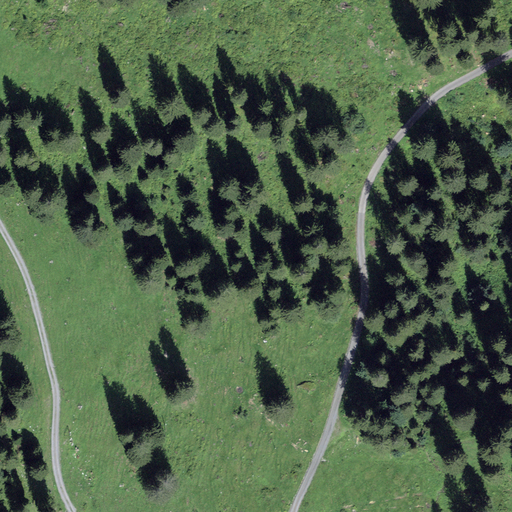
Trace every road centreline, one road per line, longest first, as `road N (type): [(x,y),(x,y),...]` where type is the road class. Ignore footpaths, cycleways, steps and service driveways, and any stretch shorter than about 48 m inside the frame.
road 1 (track): [(511,53),(434,97),(381,156),(362,196),(359,327),(293,511)]
road 2 (track): [(72,511),(59,484),(51,367),(23,269),(0,223)]
